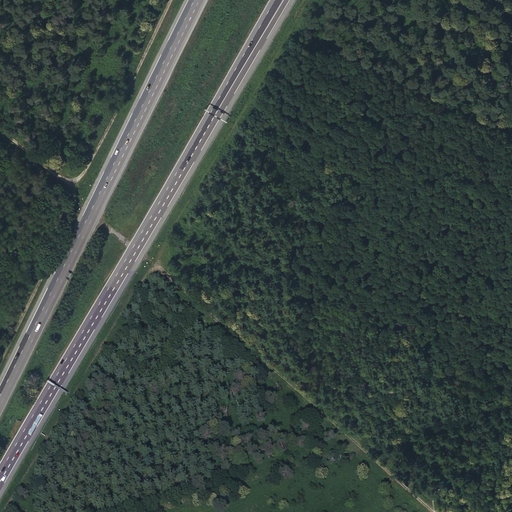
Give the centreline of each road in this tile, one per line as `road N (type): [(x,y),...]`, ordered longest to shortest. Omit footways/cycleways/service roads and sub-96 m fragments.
road 1 (trunk): [(197,0),(0,397)]
road 2 (trunk): [(0,476),(215,113)]
road 3 (track): [(0,359),(72,213),(75,180),(171,0)]
road 4 (track): [(431,511),(151,260)]
road 5 (trunk): [(215,113),(284,0)]
road 6 (trunk): [(215,113),(275,0)]
